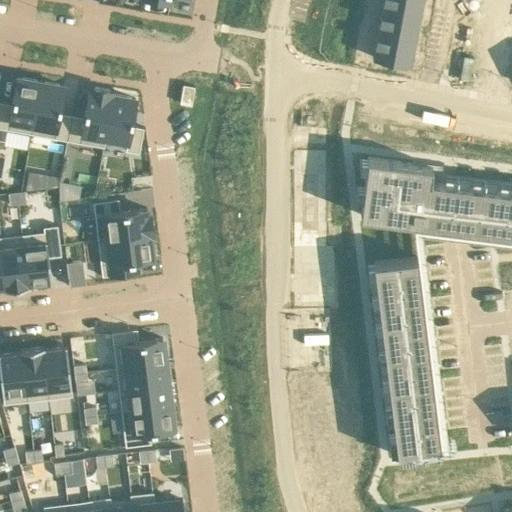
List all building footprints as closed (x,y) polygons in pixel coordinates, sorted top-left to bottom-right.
[(382,0),(380,11),(418,19),(421,0),(382,0)] [(453,4),(452,11),(464,14),(465,6),(453,4)] [(380,11),(376,32),(414,40),(418,19),(380,11)] [(376,32),(371,56),(410,63),(414,40),(376,32)] [(447,38),(445,46),(457,48),(459,40),(447,38)] [(445,46),(444,54),(456,56),(457,48),(445,46)] [(0,100),(0,126),(1,127),(30,132),(40,81),(16,77),(12,103),(0,100)] [(40,81),(30,132),(66,139),(71,114),(58,111),(63,85),(40,81)] [(194,85),(182,83),(179,102),(191,104),(194,85)] [(71,114),(66,139),(103,146),(104,141),(103,141),(112,94),(110,94),(111,90),(91,87),(91,90),(88,90),(84,116),(71,114)] [(112,94),(103,141),(104,141),(126,145),(125,149),(139,152),(144,127),(131,124),(137,98),(112,94)] [(367,156),(359,214),(412,221),(511,233),(511,188),(438,179),(439,166),(367,156)] [(50,173),(47,186),(57,185),(59,175),(50,173)] [(25,190),(16,191),(18,203),(26,202),(25,190)] [(16,191),(8,192),(10,204),(18,203),(16,191)] [(118,197),(92,200),(97,238),(149,231),(149,233),(152,232),(149,213),(147,213),(146,207),(119,210),(118,197)] [(45,230),(21,233),(27,283),(28,283),(51,280),(48,256),(61,254),(57,224),(44,225),(45,230)] [(149,231),(97,238),(101,275),(137,271),(135,258),(152,256),(149,233),(149,231)] [(21,233),(0,235),(0,237),(6,285),(5,285),(5,288),(28,285),(28,283),(27,283),(21,233)] [(417,255),(373,260),(397,455),(441,450),(440,449),(417,255)] [(83,276),(67,278),(68,286),(84,284),(83,276)] [(136,328),(111,331),(115,367),(165,361),(162,338),(138,341),(136,328)] [(42,347),(48,397),(72,394),(66,344),(43,347),(42,347)] [(19,348),(20,350),(21,350),(27,400),(48,397),(42,347),(43,347),(43,345),(19,348)] [(21,350),(20,350),(0,352),(0,377),(3,402),(27,400),(21,350)] [(165,361),(115,367),(118,389),(167,383),(165,361)] [(85,363),(73,364),(74,372),(86,371),(85,363)] [(86,371),(74,372),(75,380),(87,379),(86,371)] [(167,383),(118,389),(120,410),(170,404),(167,383)] [(170,404),(120,410),(125,446),(150,443),(149,431),(173,428),(170,404)] [(95,405),(83,407),(84,415),(96,413),(95,405)] [(96,413),(84,415),(85,423),(97,421),(96,413)] [(62,442),(54,443),(55,455),(63,454),(62,442)] [(14,445),(2,448),(4,457),(16,453),(14,445)] [(41,448),(33,449),(34,461),(42,460),(41,448)] [(33,449),(25,450),(26,462),(34,461),(33,449)] [(154,449),(147,450),(148,462),(156,461),(154,449)] [(147,450),(138,451),(140,463),(148,462),(147,450)] [(16,453),(4,457),(7,464),(18,461),(16,453)] [(111,454),(104,455),(105,467),(113,466),(111,454)] [(104,455),(95,456),(96,468),(105,467),(104,455)] [(70,459),(61,460),(62,473),(71,471),(70,459)] [(61,460),(54,461),(55,473),(62,473),(61,460)] [(20,489),(8,492),(10,500),(22,496),(20,489)] [(152,491),(129,494),(130,499),(131,499),(132,511),(154,511),(153,501),(154,501),(152,491)] [(22,496),(10,500),(13,508),(24,504),(22,496)] [(110,497),(87,499),(88,511),(110,511),(109,501),(110,501),(110,497)] [(154,501),(153,501),(154,511),(181,511),(180,498),(154,501)] [(88,511),(87,499),(66,502),(67,511),(88,511)] [(110,501),(109,501),(110,511),(132,511),(131,499),(130,499),(110,501)] [(67,511),(66,502),(42,505),(43,511),(67,511)]
